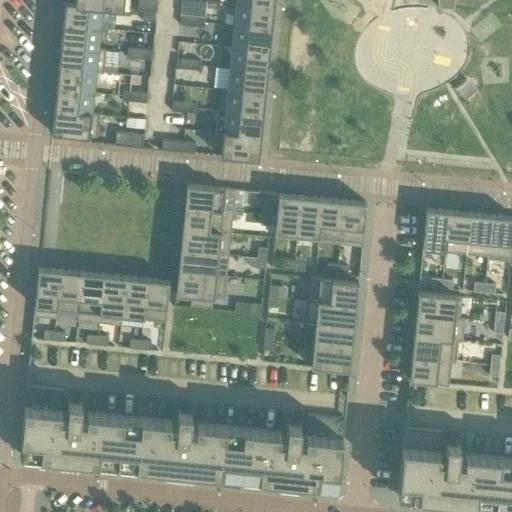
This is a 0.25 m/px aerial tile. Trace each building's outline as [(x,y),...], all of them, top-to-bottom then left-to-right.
[(102,5),(102,7),(123,9),(123,0),(74,0),(74,2),(102,5)] [(138,0),(138,10),(147,11),(148,0),(138,0)] [(157,0),(155,0),(148,0),(147,11),(156,12),(157,0)] [(437,0),(438,4),(438,7),(441,8),(454,9),(454,0),(437,0)] [(65,2),(62,24),(100,28),(102,7),(102,5),(74,2),(65,2)] [(236,4),(233,25),(271,29),(273,7),(236,4)] [(142,21),(154,22),(155,12),(146,11),(143,11),(142,21)] [(180,25),(192,26),(193,16),(181,15),(180,25)] [(193,16),(192,26),(204,27),(205,17),(193,16)] [(62,24),(60,46),(98,49),(98,48),(100,28),(62,24)] [(233,25),(231,47),(268,50),(271,29),(233,25)] [(60,46),(58,67),(96,71),(95,72),(103,73),(105,49),(98,48),(98,49),(60,46)] [(126,57),(138,58),(139,49),(127,47),(126,57)] [(231,47),(229,68),(266,72),(268,50),(231,47)] [(139,49),(138,58),(150,60),(151,50),(139,49)] [(176,68),(188,69),(189,59),(177,58),(176,68)] [(189,59),(188,69),(200,70),(201,60),(189,59)] [(58,67),(56,89),(93,92),(95,72),(96,71),(58,67)] [(229,68),(227,90),(264,93),(266,72),(229,68)] [(56,89),(54,110),(91,114),(91,113),(93,92),(56,89)] [(122,100),(134,102),(135,92),(123,90),(122,100)] [(227,90),(225,111),(262,115),(264,93),(227,90)] [(135,92),(134,102),(146,103),(147,93),(135,92)] [(171,111),(183,112),(184,102),(172,101),(171,111)] [(184,102),(183,112),(195,113),(196,103),(184,102)] [(91,114),(54,110),(51,133),(89,137),(96,137),(99,114),(91,113),(91,114)] [(225,111),(223,133),(260,136),(262,115),(225,111)] [(114,145),(128,146),(130,133),(116,132),(114,145)] [(130,133),(128,146),(142,148),(144,134),(130,133)] [(260,136),(223,133),(220,155),(258,159),(260,136)] [(161,150),(178,151),(179,141),(162,140),(161,150)] [(179,141),(178,151),(194,153),(195,143),(179,141)] [(186,184),(184,207),(223,211),(225,188),(186,184)] [(274,232),(297,235),(301,196),(278,193),(274,232)] [(297,235),(318,237),(322,198),(301,196),(297,235)] [(318,237),(340,239),(344,200),(322,198),(318,237)] [(344,200),(340,239),(362,241),(366,202),(344,200)] [(263,204),(262,214),(270,215),(271,205),(263,204)] [(184,207),(182,228),(221,232),(223,211),(184,207)] [(422,247),(444,249),(448,210),(426,208),(422,247)] [(444,249),(466,252),(470,213),(448,210),(444,249)] [(466,252),(487,254),(491,215),(470,213),(466,252)] [(270,215),(262,214),(261,225),(269,226),(270,215)] [(511,216),(491,215),(487,254),(510,256),(511,234),(511,216)] [(182,228),(180,250),(219,254),(221,232),(182,228)] [(258,247),(257,257),(266,258),(267,248),(258,247)] [(180,250),(178,271),(217,275),(219,254),(180,250)] [(266,258),(257,257),(256,268),(265,269),(266,258)] [(283,268),(293,269),(294,261),(284,260),(283,268)] [(294,261),(293,269),(304,271),(305,262),(294,261)] [(326,273),(336,274),(337,265),(327,264),(326,273)] [(337,265),(336,274),(347,275),(348,266),(337,265)] [(34,306),(57,309),(60,270),(38,267),(34,306)] [(57,309),(78,311),(82,272),(60,270),(57,309)] [(217,275),(178,271),(175,294),(191,295),(190,303),(211,305),(212,297),(214,297),(217,275)] [(78,311),(100,313),(103,274),(82,272),(78,311)] [(100,313),(121,315),(125,276),(103,274),(100,313)] [(121,315),(143,317),(146,278),(125,276),(121,315)] [(146,278),(143,317),(165,320),(169,281),(146,278)] [(319,278),(317,301),(356,304),(358,282),(319,278)] [(430,287),(441,288),(441,279),(431,278),(430,287)] [(441,279),(441,288),(451,289),(452,280),(441,279)] [(473,291),(484,292),(484,284),(474,283),(473,291)] [(484,284),(484,292),(494,293),(495,285),(484,284)] [(269,285),(268,296),(276,297),(277,286),(269,285)] [(418,292),(415,314),(454,318),(457,295),(418,292)] [(276,297),(268,296),(267,306),(275,307),(276,297)] [(317,301),(315,322),(354,326),(356,304),(317,301)] [(252,313),(260,314),(261,304),(253,303),(252,313)] [(496,312),(495,322),(503,323),(504,312),(496,312)] [(415,314),(413,335),(452,339),(454,318),(415,314)] [(315,322),(313,344),(352,347),(354,326),(315,322)] [(503,323),(495,322),(494,332),(502,333),(503,323)] [(265,328),(264,339),(272,339),(273,329),(265,328)] [(43,339),(53,340),(54,332),(44,331),(43,339)] [(54,332),(53,340),(64,341),(65,333),(54,332)] [(86,344),(96,345),(97,336),(87,335),(86,344)] [(413,335),(411,357),(450,361),(452,339),(413,335)] [(97,336),(96,345),(107,346),(108,337),(97,336)] [(272,339),(264,339),(263,349),(271,350),(272,339)] [(129,348),(139,349),(140,341),(130,340),(129,348)] [(140,341),(139,349),(150,350),(151,342),(140,341)] [(352,347),(313,344),(310,366),(349,370),(352,347)] [(492,355),(491,365),(499,366),(500,355),(492,355)] [(450,361),(411,357),(409,379),(448,383),(450,361)] [(485,362),(469,364),(472,386),(487,384),(485,362)] [(499,366),(491,365),(489,375),(498,376),(499,366)] [(80,420),(81,404),(68,403),(66,419),(60,418),(63,390),(26,386),(19,454),(338,486),(345,418),(308,414),(305,443),(299,442),(300,426),(287,424),(285,441),(279,440),(280,431),(196,423),(195,432),(189,431),(191,415),(178,413),(176,430),(170,429),(171,420),(87,412),(86,421),(80,420)] [(511,458),(464,453),(464,462),(457,462),(459,445),(446,444),(444,460),(438,460),(441,431),(404,427),(397,495),(511,506),(511,458)]
